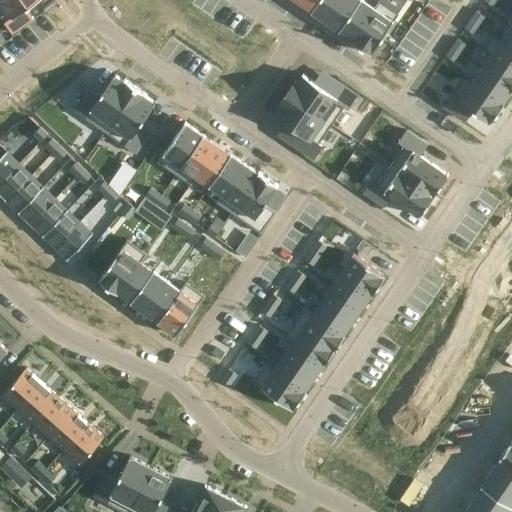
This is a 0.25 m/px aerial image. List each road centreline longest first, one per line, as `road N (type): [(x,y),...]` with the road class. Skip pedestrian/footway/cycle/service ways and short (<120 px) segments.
road 1 (residential): [(429,255),(280,473)]
road 2 (residential): [(316,176),(172,381)]
road 3 (residential): [(487,167),(293,35)]
road 4 (residential): [(172,381),(59,332),(0,277)]
road 5 (residential): [(94,22),(236,120)]
road 6 (residential): [(280,473),(235,451),(172,381)]
road 7 (residential): [(316,176),(429,255)]
road 8 (residential): [(431,511),(511,400)]
